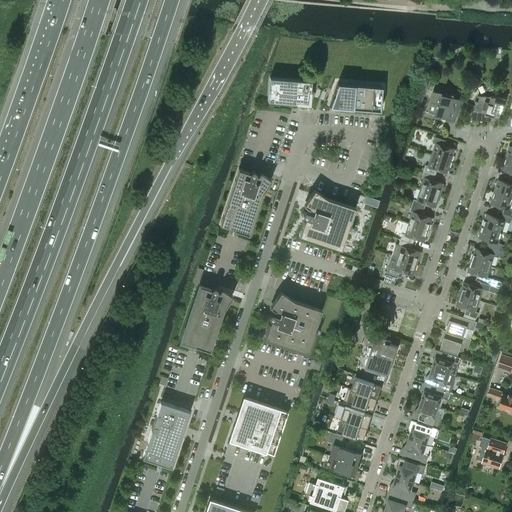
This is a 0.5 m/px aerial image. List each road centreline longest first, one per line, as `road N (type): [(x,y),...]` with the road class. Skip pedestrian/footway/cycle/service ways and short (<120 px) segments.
road 1 (motorway): [(0,479),(261,0)]
road 2 (motorway): [(0,467),(171,0)]
road 3 (motorway): [(0,374),(137,0)]
road 4 (residential): [(430,301),(439,304),(488,146),(472,146),(422,299)]
road 5 (motorway): [(99,0),(0,284)]
road 6 (unclassified): [(179,511),(266,249)]
road 7 (residential): [(360,511),(430,301)]
road 8 (unclassified): [(291,165),(305,128),(362,134),(345,184),(303,170)]
road 9 (motorway): [(58,0),(0,162)]
road 10 (unclassified): [(422,299),(266,249)]
